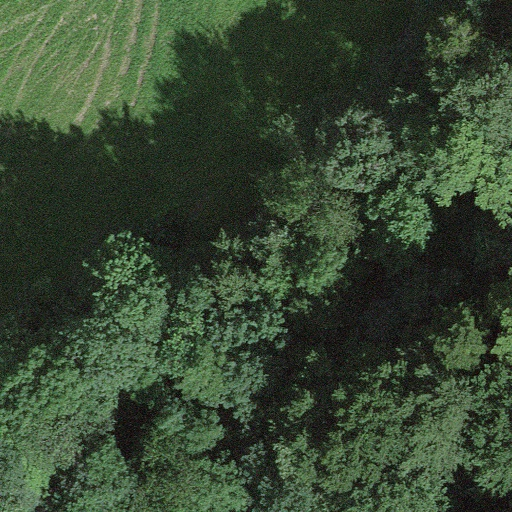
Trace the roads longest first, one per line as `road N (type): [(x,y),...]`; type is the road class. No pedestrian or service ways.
road 1 (track): [(62,511),(59,474),(120,364),(373,93),(442,0)]
road 2 (track): [(511,191),(425,246),(241,511)]
